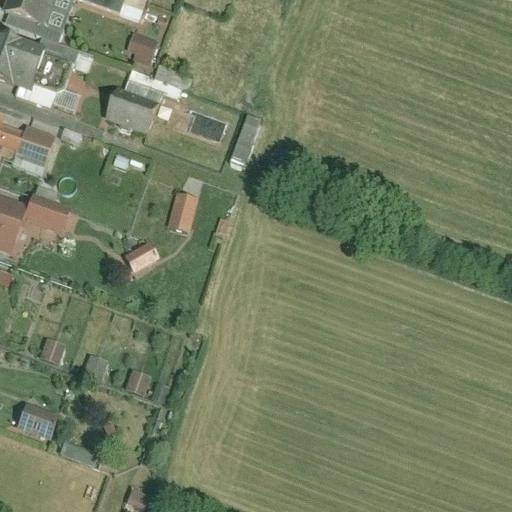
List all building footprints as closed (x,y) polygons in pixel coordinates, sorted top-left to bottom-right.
[(9,0),(5,12),(45,27),(55,0),(9,0)] [(81,0),(120,14),(125,0),(81,0)] [(43,54),(0,38),(0,79),(29,90),(35,76),(41,58),(43,54)] [(160,47),(135,38),(127,59),(152,69),(160,47)] [(35,76),(47,81),(54,63),(41,58),(35,76)] [(159,108),(116,92),(106,119),(149,135),(159,108)] [(265,124),(247,118),(231,163),(248,169),(265,124)] [(0,128),(0,149),(16,156),(23,136),(0,128)] [(43,171),(54,141),(26,130),(23,136),(16,156),(14,160),(43,171)] [(199,200),(177,195),(169,229),(192,234),(199,200)] [(22,221),(61,235),(69,213),(31,199),(22,221)] [(22,210),(0,202),(0,245),(8,248),(22,210)] [(149,245),(125,259),(134,275),(158,261),(149,245)] [(0,288),(6,290),(8,277),(0,275),(0,288)] [(64,348),(46,342),(40,361),(58,366),(64,348)] [(108,364),(90,358),(84,377),(102,382),(108,364)] [(150,380),(132,375),(126,394),(144,399),(150,380)] [(57,419),(26,408),(17,432),(48,443),(57,419)] [(123,508),(132,511),(152,511),(156,503),(129,493),(123,508)]
